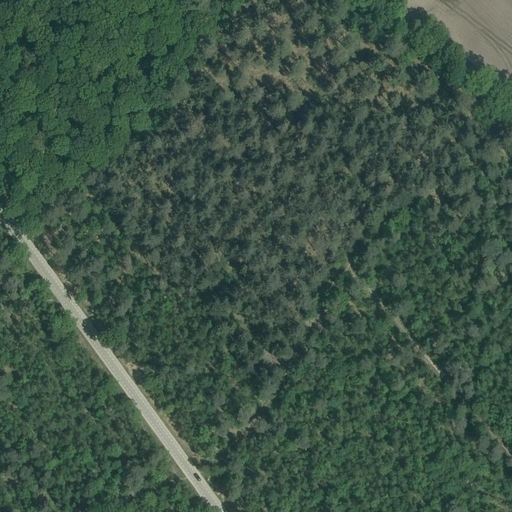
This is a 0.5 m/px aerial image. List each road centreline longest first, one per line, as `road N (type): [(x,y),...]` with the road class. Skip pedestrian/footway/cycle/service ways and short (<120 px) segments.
road 1 (tertiary): [(220,511),(0,211)]
road 2 (track): [(12,225),(145,125),(228,0)]
road 3 (track): [(341,0),(511,122)]
